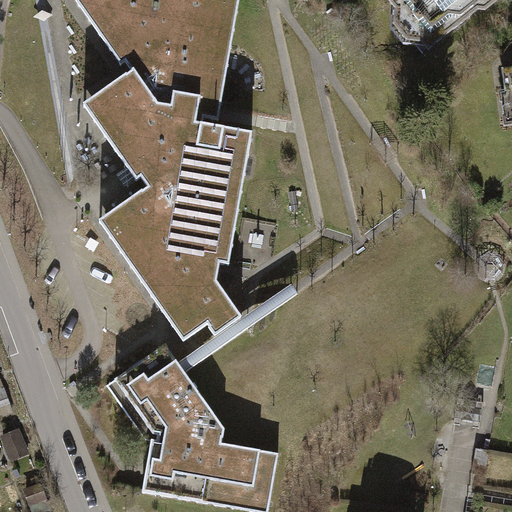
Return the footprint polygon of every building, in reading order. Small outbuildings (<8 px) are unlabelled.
[(78,0),(130,78),(83,108),(146,191),(101,227),(186,344),(212,325),(221,338),(245,318),(222,284),(249,135),(219,131),(242,0),(78,0)] [(503,0),(397,0),(388,7),(392,31),(406,48),(428,55),(476,15),(486,15),(499,1),(503,0)] [(145,376),(128,387),(142,409),(149,404),(167,430),(162,462),(154,460),(150,479),(148,496),(254,511),(270,511),(280,455),(262,453),(224,446),(226,431),(178,364),(152,383),(145,376)] [(0,419),(15,414),(1,379),(0,379),(0,419)] [(32,454),(21,428),(1,436),(12,462),(32,454)] [(48,499),(42,482),(23,489),(29,506),(48,499)]
